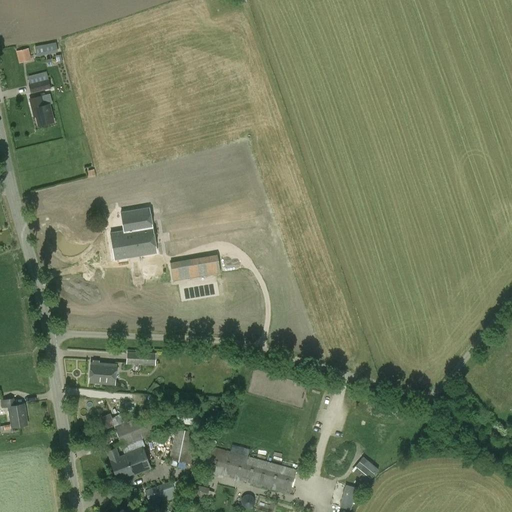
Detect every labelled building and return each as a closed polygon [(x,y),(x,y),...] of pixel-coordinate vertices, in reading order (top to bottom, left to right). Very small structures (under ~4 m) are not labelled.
[(44,55),(58,52),(56,43),(36,47),(38,56),(44,55)] [(18,64),(32,61),(29,48),(15,51),(18,64)] [(51,88),(48,79),(28,84),(30,93),(51,88)] [(39,126),(53,122),(49,104),(43,106),(41,97),(30,100),(33,113),(35,112),(39,126)] [(115,260),(156,253),(149,208),(121,213),(124,231),(110,233),(115,260)] [(185,214),(171,216),(173,227),(187,224),(185,214)] [(206,226),(205,226),(206,245),(220,245),(219,225),(218,225),(218,220),(206,220),(206,226)] [(173,281),(220,273),(217,255),(170,263),(173,281)] [(165,261),(145,264),(147,276),(167,273),(165,261)] [(155,366),(156,354),(127,352),(126,364),(155,366)] [(114,384),(115,366),(91,364),(89,382),(114,384)] [(22,405),(15,406),(14,398),(0,400),(1,408),(8,407),(11,427),(27,425),(25,412),(23,412),(22,405)] [(181,407),(182,400),(165,398),(164,406),(177,407),(175,423),(199,425),(200,410),(181,407)] [(152,413),(124,423),(120,414),(107,419),(109,425),(113,424),(114,427),(122,447),(124,455),(125,455),(128,461),(124,463),(125,464),(113,469),(117,480),(131,474),(132,475),(150,468),(142,447),(145,446),(142,439),(159,433),(152,413)] [(202,434),(175,428),(169,459),(194,465),(202,434)] [(289,494),(296,470),(200,444),(194,468),(289,494)] [(125,455),(124,455),(119,457),(115,448),(107,451),(110,460),(113,469),(125,464),(124,463),(128,461),(125,455)] [(355,467),(359,470),(356,475),(368,482),(378,467),(361,456),(355,467)] [(171,481),(144,490),(150,507),(177,497),(171,481)] [(209,488),(189,483),(187,492),(185,491),(183,496),(206,502),(206,499),(210,504),(214,492),(209,490),(209,488)] [(339,506),(351,509),(357,488),(345,484),(339,506)]
